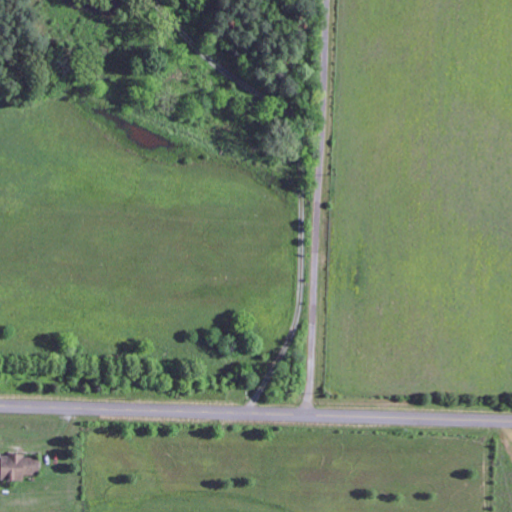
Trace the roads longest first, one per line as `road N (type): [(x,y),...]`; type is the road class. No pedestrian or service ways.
road 1 (tertiary): [(511,421),(0,407)]
road 2 (residential): [(309,416),(326,0)]
road 3 (residential): [(311,54),(291,94),(296,416)]
